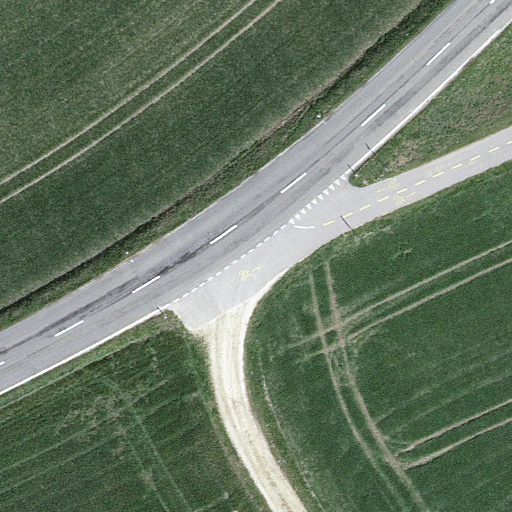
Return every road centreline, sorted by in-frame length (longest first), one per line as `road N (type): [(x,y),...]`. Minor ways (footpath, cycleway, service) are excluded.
road 1 (secondary): [(199,253),(312,166),(492,0)]
road 2 (unclassified): [(199,253),(340,224),(511,146)]
road 3 (track): [(282,511),(223,386),(199,253)]
road 4 (secondary): [(0,357),(199,253)]
